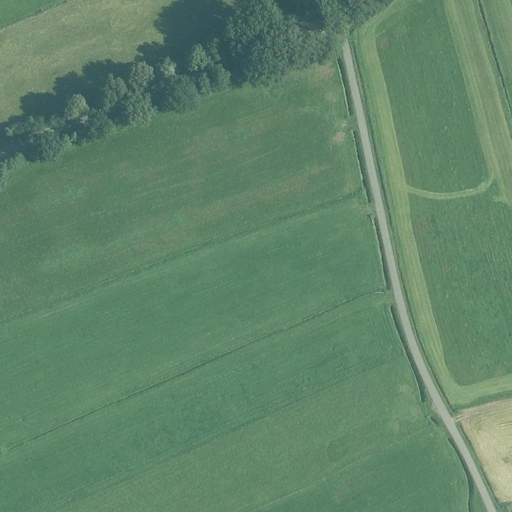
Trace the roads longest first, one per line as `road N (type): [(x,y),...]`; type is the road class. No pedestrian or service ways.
road 1 (unclassified): [(490,511),(395,306),(335,2)]
road 2 (unclassified): [(0,150),(228,67),(335,2)]
